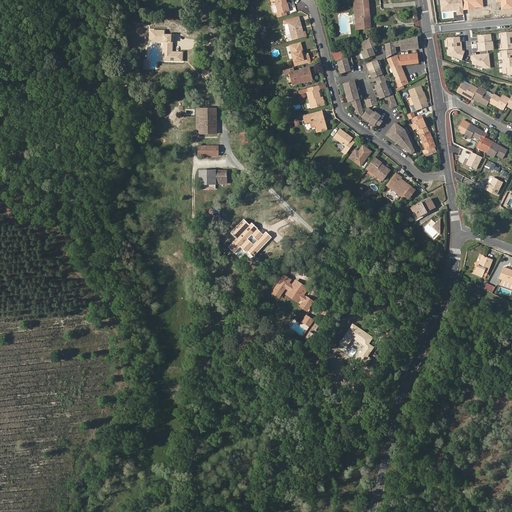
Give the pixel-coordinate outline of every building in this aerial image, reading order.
[(277,12),(276,12),(277,17),(286,14),(285,10),(289,9),(286,1),(285,2),(284,0),(273,0),(275,3),(271,4),(271,5),(272,11),(274,11),(277,11),(277,12)] [(357,15),(355,15),(356,29),(371,28),(368,0),(353,0),(354,3),(356,2),(357,15)] [(450,15),(464,14),(462,0),(440,0),(441,11),(450,11),(450,15)] [(298,19),(288,22),(292,39),(306,35),(305,31),(303,31),(302,31),(298,19)] [(173,50),(174,34),(165,33),(165,29),(150,29),(149,42),(162,42),(162,60),(183,61),(183,51),(173,50)] [(511,31),(500,32),(501,68),(506,68),(506,74),(511,73),(511,31)] [(492,34),(472,35),(472,40),(477,40),(477,51),(493,50),(492,34)] [(462,58),(463,37),(448,36),(447,57),(462,58)] [(417,37),(400,40),(401,45),(401,49),(401,51),(419,49),(418,46),(417,37)] [(373,38),(362,42),(365,50),(371,48),(376,46),(373,38)] [(395,46),(394,42),(384,44),(386,54),(387,57),(395,52),(396,52),(395,50),(395,46)] [(302,50),(300,43),(293,45),(294,48),(290,49),(294,66),(310,62),(308,53),(304,54),(302,55),(301,51),(302,50)] [(374,55),(371,48),(365,50),(360,52),(363,59),(374,55)] [(341,49),(333,53),(337,61),(345,57),(341,49)] [(471,55),(473,67),(491,65),(490,52),(471,55)] [(417,54),(400,56),(401,64),(418,63),(417,54)] [(351,56),(338,62),(341,72),(350,69),(349,65),(354,64),(351,56)] [(395,56),(387,60),(400,88),(408,83),(404,76),(403,77),(400,70),(401,69),(395,56)] [(377,61),(367,65),(372,78),(375,77),(382,74),(377,61)] [(312,79),(308,67),(291,71),(294,82),(302,79),(303,81),(312,79)] [(289,72),(292,84),(303,81),(302,79),(294,82),(291,71),(289,72)] [(382,73),(382,74),(375,77),(378,84),(385,82),(382,73)] [(355,80),(344,83),(348,101),(352,100),(354,99),(355,103),(353,103),(355,110),(361,115),(363,112),(355,80)] [(390,94),(385,82),(378,84),(375,85),(380,98),(385,96),(390,94)] [(456,91),(471,100),(472,98),(477,88),(470,84),(468,87),(461,83),(456,91)] [(319,89),(318,85),(307,87),(308,91),(307,92),(311,107),(322,104),(320,97),(318,89),(319,89)] [(420,86),(408,90),(411,98),(414,104),(425,100),(423,93),(420,86)] [(472,98),(486,106),(488,102),(491,97),(484,93),(486,90),(479,86),(477,88),(472,98)] [(392,93),(390,94),(385,96),(389,107),(397,105),(392,93)] [(488,102),(502,110),(505,105),(509,98),(502,95),(500,97),(493,94),(491,97),(488,102)] [(376,97),(365,100),(367,107),(378,104),(376,97)] [(374,125),(377,127),(382,120),(379,118),(381,115),(375,111),(375,112),(369,108),(363,116),(374,125)] [(200,109),(200,114),(200,133),(216,133),(216,109),(200,109)] [(318,115),(317,111),(303,115),(304,119),(309,117),(313,116),(317,131),(325,129),(322,120),(324,120),(323,113),(318,115)] [(418,116),(413,118),(421,136),(429,132),(423,119),(420,120),(418,116)] [(412,154),(417,150),(412,139),(410,141),(408,136),(408,135),(410,133),(408,129),(406,127),(405,129),(396,123),(387,135),(412,154)] [(479,139),(483,131),(469,123),(462,135),(469,139),(471,136),(478,140),(479,139)] [(346,146),(342,151),(346,154),(352,146),(348,143),(351,140),(352,138),(340,128),(333,137),(346,146)] [(478,147),(486,152),(492,142),(484,137),(487,133),(483,131),(479,139),(482,141),(478,147)] [(432,138),(429,132),(421,136),(427,150),(435,146),(433,140),(432,138)] [(502,158),(507,150),(492,142),(486,152),(486,154),(493,158),(495,154),(502,158)] [(354,150),(348,157),(360,166),(371,151),(363,145),(358,152),(357,153),(354,150)] [(218,146),(199,146),(199,156),(218,156),(218,146)] [(425,157),(422,153),(415,159),(418,163),(425,157)] [(469,165),(473,165),(472,158),(468,159),(468,154),(457,155),(459,169),(463,168),(469,167),(469,165)] [(375,163),(372,161),(366,168),(382,180),(390,170),(380,163),(379,164),(376,162),(375,163)] [(504,172),(505,170),(491,163),(489,167),(492,168),(493,166),(504,172)] [(216,170),(216,171),(216,183),(221,183),(221,186),(227,186),(227,171),(216,170)] [(216,171),(200,171),(200,183),(216,183),(216,171)] [(400,179),(401,177),(395,173),(388,183),(405,196),(411,187),(400,179)] [(502,182),(492,178),(486,191),(495,195),(502,182)] [(403,198),(405,196),(388,183),(386,185),(403,198)] [(414,212),(415,211),(419,218),(427,213),(427,212),(435,207),(430,199),(422,203),(421,202),(411,207),(414,212)] [(244,219),(231,233),(236,238),(228,247),(234,252),(240,245),(252,256),(271,237),(266,231),(263,234),(251,222),(250,224),(244,219)] [(478,260),(473,273),(482,277),(483,275),(485,269),(488,270),(492,259),(482,255),(480,261),(478,260)] [(510,270),(502,267),(498,278),(502,280),(511,282),(511,272),(510,272),(510,270)] [(300,297),(304,291),(293,283),(290,288),(286,285),(286,284),(280,280),(271,292),(277,297),(282,289),(287,292),(286,293),(297,301),(298,300),(301,303),(299,306),(305,310),(310,304),(304,299),(303,300),(300,297)] [(284,296),(295,304),(297,301),(286,293),(284,296)] [(303,317),(298,324),(306,329),(311,322),(303,317)] [(340,343),(346,346),(352,337),(366,345),(359,356),(364,359),(373,347),(368,344),(372,337),(353,324),(340,343)]
